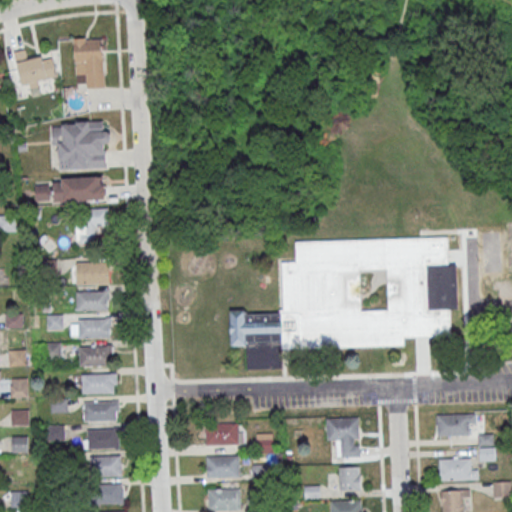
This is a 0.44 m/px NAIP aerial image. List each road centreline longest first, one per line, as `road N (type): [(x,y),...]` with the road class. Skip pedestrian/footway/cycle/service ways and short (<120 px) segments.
road 1 (residential): [(161,511),(132,14),(125,0)]
road 2 (residential): [(399,511),(395,385)]
